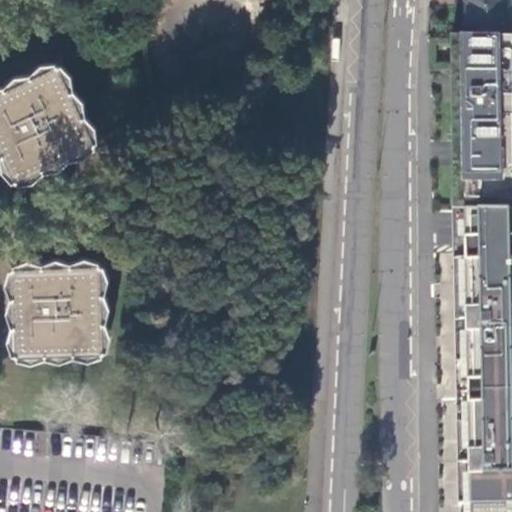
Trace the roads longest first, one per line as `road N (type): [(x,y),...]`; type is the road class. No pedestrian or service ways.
road 1 (primary): [(369,0),(343,511)]
road 2 (primary): [(403,511),(399,241),(407,0)]
